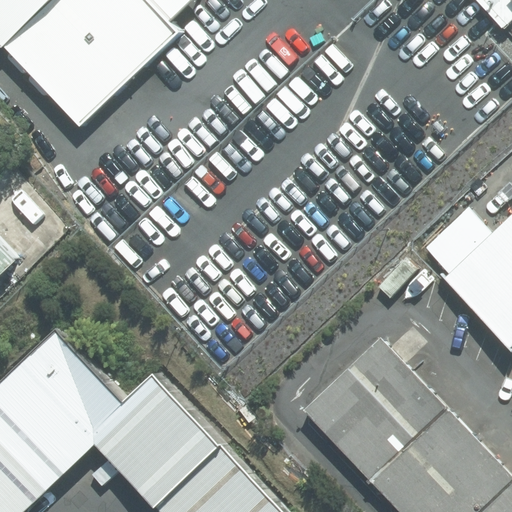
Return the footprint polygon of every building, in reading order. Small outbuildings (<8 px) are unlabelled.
[(0,0),(0,54),(27,83),(114,0),(0,0)] [(511,0),(490,0),(511,23),(511,0)] [(511,218),(444,282),(511,354),(511,218)] [(0,306),(35,274),(0,236),(0,306)] [(287,511),(158,379),(134,402),(60,325),(0,383),(0,511),(36,511),(107,444),(172,511),(287,511)] [(511,511),(511,458),(392,330),(311,405),(411,511),(511,511)]
